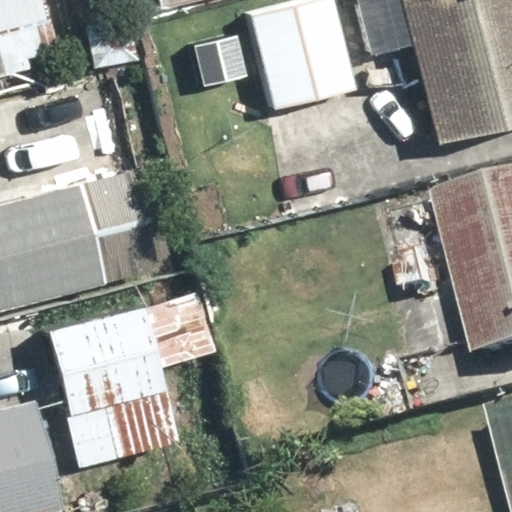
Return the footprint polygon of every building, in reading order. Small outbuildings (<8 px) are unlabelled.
[(64,0),(0,0),(0,75),(26,69),(16,30),(68,17),(64,0)] [(511,0),(305,0),(249,13),(271,107),(419,73),(436,145),(511,126),(511,0)] [(0,309),(159,266),(131,164),(0,200),(0,309)] [(511,175),(445,193),(487,354),(511,347),(511,175)] [(158,363),(212,351),(199,293),(45,328),(76,466),(176,443),(158,363)] [(0,403),(0,511),(15,511),(58,501),(29,395),(0,403)]
